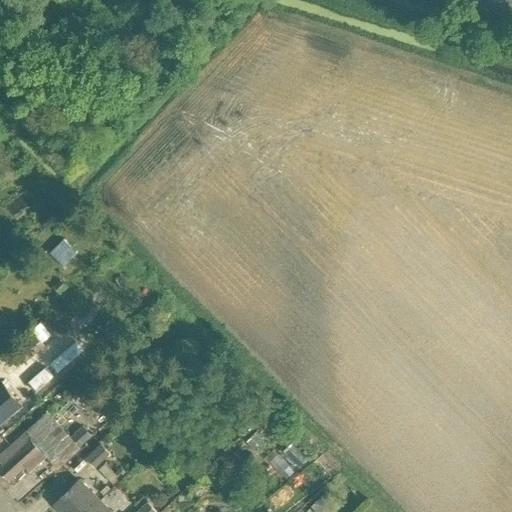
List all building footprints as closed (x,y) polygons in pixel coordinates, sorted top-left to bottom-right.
[(60,280),(53,287),(59,295),(67,288),(60,280)] [(162,326),(175,313),(161,300),(149,312),(162,326)] [(17,349),(27,361),(45,346),(35,334),(17,349)] [(0,423),(21,406),(1,382),(0,382),(0,423)] [(79,449),(48,413),(0,455),(0,460),(3,464),(0,466),(0,469),(10,480),(25,467),(29,470),(47,455),(58,467),(79,449)] [(83,426),(70,437),(80,447),(92,436),(83,426)] [(305,465),(314,456),(300,439),(290,448),(305,465)] [(101,444),(86,458),(95,468),(110,454),(101,444)] [(277,472),(286,481),(295,473),(286,464),(277,472)] [(121,468),(115,474),(120,479),(126,473),(121,468)] [(54,504),(62,511),(87,511),(101,499),(80,478),(54,504)] [(328,495),(313,508),(316,511),(339,511),(342,510),(328,495)] [(113,511),(101,499),(87,511),(113,511)]
